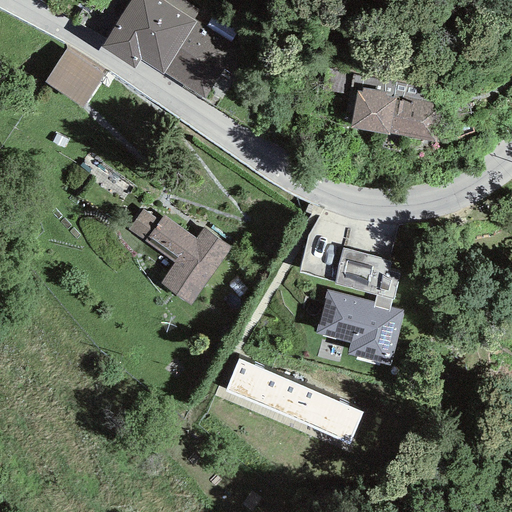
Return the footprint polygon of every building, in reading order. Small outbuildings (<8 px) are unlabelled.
[(140,53),(164,69),(194,23),(157,0),(133,0),(106,42),(135,60),(140,53)] [(194,23),(164,69),(203,93),(232,48),(194,23)] [(104,73),(66,48),(45,80),(84,105),(104,73)] [(384,91),(356,86),(349,128),(428,142),(434,108),(383,99),(384,91)] [(142,209),(128,228),(175,262),(160,282),(189,303),(231,246),(203,226),(195,237),(163,214),(159,220),(142,209)] [(390,261),(344,249),(335,282),(393,297),(399,272),(388,269),(390,261)] [(402,308),(327,289),(316,332),(351,341),(347,353),(388,364),(402,308)] [(362,411),(238,358),(225,388),(348,441),(362,411)]
